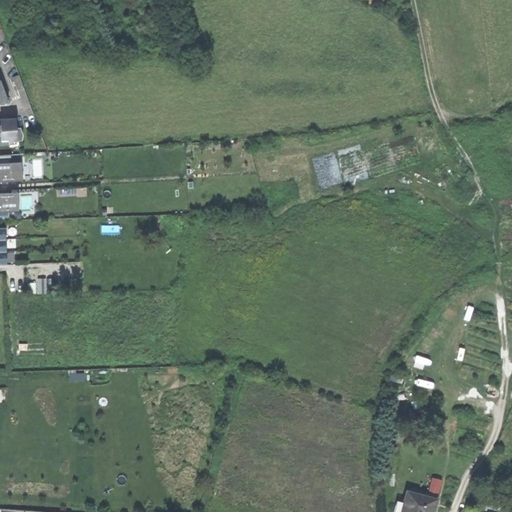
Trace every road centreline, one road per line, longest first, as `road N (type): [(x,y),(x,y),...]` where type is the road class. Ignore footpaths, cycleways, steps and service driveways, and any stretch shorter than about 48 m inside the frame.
road 1 (track): [(440,113),(486,192),(505,345)]
road 2 (track): [(411,0),(440,113),(460,119),(498,109)]
road 3 (track): [(204,511),(248,368)]
